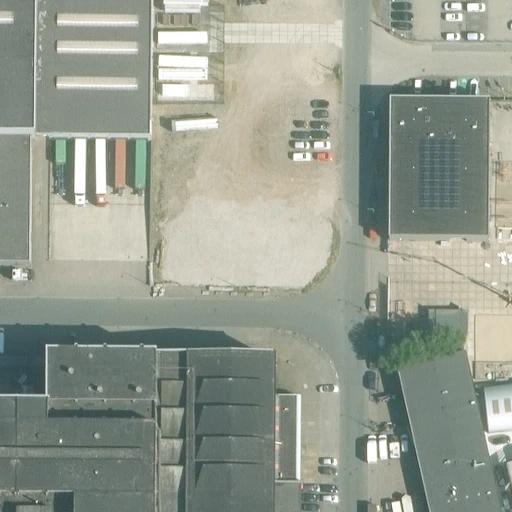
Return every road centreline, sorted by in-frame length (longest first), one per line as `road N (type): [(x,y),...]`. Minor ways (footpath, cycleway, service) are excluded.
road 1 (unclassified): [(353,318),(0,315)]
road 2 (unclassified): [(355,0),(353,318)]
road 3 (unclassified): [(353,511),(353,318)]
